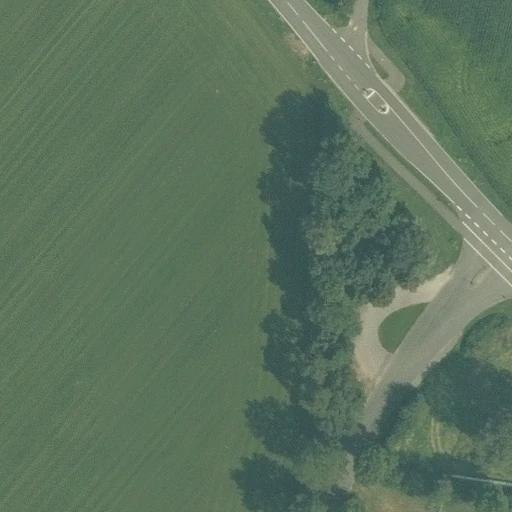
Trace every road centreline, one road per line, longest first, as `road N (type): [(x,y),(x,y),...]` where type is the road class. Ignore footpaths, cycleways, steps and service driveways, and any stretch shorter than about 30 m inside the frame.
road 1 (unclassified): [(504,237),(455,293),(385,398),(335,511)]
road 2 (tertiary): [(504,237),(341,66)]
